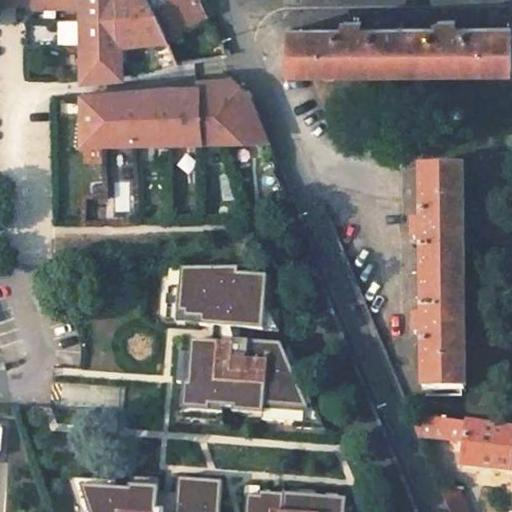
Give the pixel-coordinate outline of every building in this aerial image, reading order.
[(120,44),(152,40),(164,66),(178,63),(228,56),(219,33),(168,41),(164,33),(155,14),(181,3),(199,4),(200,0),(32,0),(32,1),(32,3),(81,3),(82,79),(121,77),(120,44)] [(181,3),(155,14),(164,33),(204,17),(199,4),(181,3)] [(288,30),(288,69),(510,66),(510,27),(454,28),(454,20),(439,21),(439,28),(359,29),(359,22),(344,22),(345,29),(288,30)] [(82,142),(266,138),(251,96),(227,75),(222,87),(166,87),(82,96),(82,142)] [(462,389),(459,167),(421,167),(421,223),(414,223),(414,238),(422,238),(422,318),(415,318),(415,333),(423,333),(423,389),(462,389)] [(266,309),(268,277),(238,274),(238,269),(181,269),(180,289),(168,289),(165,313),(183,314),(182,320),(199,321),(199,326),(260,331),(262,309),(266,309)] [(298,385),(281,345),(238,342),(238,345),(192,341),(190,386),(185,386),(183,416),(210,417),(211,409),(234,410),(234,413),(264,415),(263,421),(295,424),(295,416),(320,417),(308,386),(298,385)] [(511,472),(511,430),(410,414),(419,436),(463,442),(459,468),(511,477),(511,472)] [(226,511),(229,484),(183,481),(181,511),(226,511)] [(162,511),(164,492),(134,490),(134,493),(121,493),(122,486),(83,483),(80,511),(162,511)] [(468,511),(459,489),(441,488),(450,511),(468,511)] [(349,511),(350,501),(265,495),(265,499),(253,498),(251,511),(349,511)]
